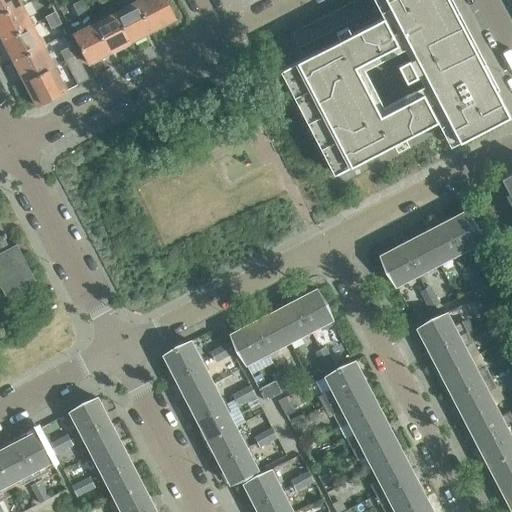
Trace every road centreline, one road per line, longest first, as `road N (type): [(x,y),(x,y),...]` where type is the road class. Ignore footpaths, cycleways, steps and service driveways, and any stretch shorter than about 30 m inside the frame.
road 1 (residential): [(470,511),(333,238)]
road 2 (residential): [(117,348),(333,238)]
road 3 (residential): [(14,144),(221,37)]
road 4 (residential): [(117,348),(14,144)]
road 5 (residential): [(333,238),(511,146)]
road 6 (residential): [(200,511),(117,348)]
road 7 (residential): [(0,409),(117,348)]
